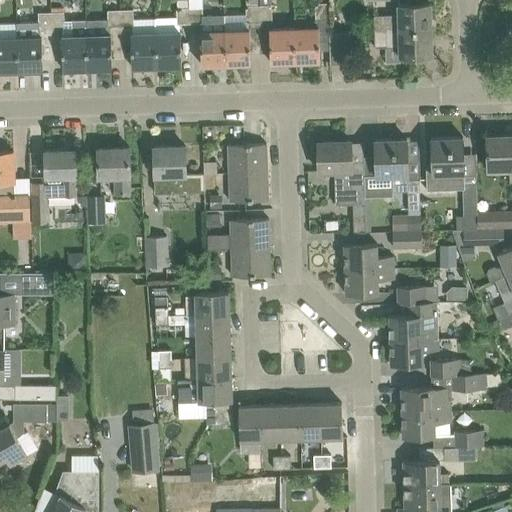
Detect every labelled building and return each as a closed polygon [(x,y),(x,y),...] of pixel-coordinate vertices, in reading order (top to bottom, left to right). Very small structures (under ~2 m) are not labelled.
[(191,23),(191,7),(189,7),(189,0),(177,0),(178,7),(177,8),(177,16),(178,23),(180,23),(191,23)] [(204,7),(203,0),(189,0),(189,7),(191,7),(191,23),(201,22),(204,22),(203,15),(203,7),(204,7)] [(316,18),(330,18),(329,2),(315,2),(316,18)] [(400,13),(387,14),(374,15),(375,30),(432,28),(431,2),(399,3),(400,13)] [(225,14),(226,29),(227,63),(252,62),(251,51),(261,51),(259,4),(246,5),(247,13),(225,14)] [(272,62),(296,61),(295,27),(272,27),(271,20),(273,19),(272,4),(259,4),(261,51),(271,51),(272,62)] [(133,66),(158,65),(157,31),(156,17),(134,18),(134,8),(121,9),(123,56),(133,55),(133,66)] [(87,19),(89,68),(113,67),(113,56),(123,56),(121,9),(108,9),(108,18),(87,19)] [(64,68),(89,68),(87,19),(65,19),(65,10),(52,11),(54,58),(64,58),(64,68)] [(39,20),(18,20),(18,36),(19,70),(44,69),(44,58),(54,58),(52,11),(42,11),(39,11),(39,20)] [(202,64),(227,63),(226,29),(225,14),(203,15),(204,22),(201,22),(201,30),(202,64)] [(295,27),(296,61),(321,60),(320,26),(295,27)] [(432,28),(375,30),(375,46),(388,46),(401,45),(401,55),(433,54),(432,28)] [(181,30),(157,31),(158,65),(182,65),(181,30)] [(346,31),(330,32),(331,64),(347,63),(346,31)] [(0,70),(19,70),(18,36),(0,35),(0,70)] [(488,170),(510,169),(511,181),(511,180),(511,134),(487,135),(488,170)] [(432,137),(434,189),(448,188),(447,173),(465,172),(464,136),(432,137)] [(377,175),(392,174),(393,191),(409,190),(409,210),(421,210),(421,197),(420,177),(409,178),(408,138),(376,139),(377,175)] [(335,170),(336,203),(365,202),(365,187),(366,187),(365,164),(353,164),(352,140),(319,141),(320,170),(335,170)] [(229,143),(230,171),(268,170),(267,142),(229,143)] [(156,193),(205,191),(205,172),(187,172),(187,145),(155,146),(156,174),(156,193)] [(131,146),(99,147),(100,175),(117,175),(117,193),(131,193),(130,175),(132,175),(131,146)] [(47,181),(31,181),(33,223),(48,223),(48,196),(65,195),(77,195),(77,175),(78,175),(77,148),(46,149),(47,176),(47,181)] [(14,237),(17,237),(32,236),(32,223),(33,223),(32,193),(31,193),(16,194),(16,178),(15,150),(0,150),(0,220),(13,220),(14,237)] [(268,170),(230,171),(231,200),(269,198),(268,170)] [(463,182),(464,215),(457,215),(457,228),(464,228),(478,227),(477,215),(478,215),(478,210),(477,182),(463,182)] [(107,222),(106,194),(88,195),(89,223),(107,222)] [(220,207),(219,194),(210,195),(211,207),(220,207)] [(511,210),(496,211),(496,210),(478,210),(478,215),(478,227),(504,227),(511,226),(511,210)] [(207,225),(209,225),(221,225),(221,212),(207,212),(207,225)] [(365,215),(354,215),(355,231),(366,231),(366,230),(365,215)] [(231,218),(232,247),(271,245),(270,217),(231,218)] [(464,228),(464,244),(475,243),(505,242),(505,238),(504,227),(478,227),(464,228)] [(452,228),(458,244),(464,244),(464,228),(457,228),(452,228)] [(393,247),(422,246),(422,230),(393,231),(393,247)] [(170,265),(168,235),(145,236),(147,266),(170,265)] [(346,268),(395,266),(395,255),(378,255),(378,242),(346,243),(346,268)] [(271,245),(232,247),(233,275),(272,274),(271,245)] [(490,281),(496,279),(508,274),(511,272),(511,245),(499,251),(504,264),(498,267),(495,265),(488,267),(487,272),(490,281)] [(211,265),(211,277),(222,277),(221,265),(211,265)] [(395,278),(395,266),(346,268),(347,293),(379,292),(379,278),(395,278)] [(54,271),(24,271),(24,293),(54,293),(54,271)] [(497,309),(501,317),(511,312),(511,272),(508,274),(496,279),(507,305),(497,309)] [(61,283),(57,290),(65,295),(69,287),(61,283)] [(427,301),(426,285),(399,286),(399,302),(406,302),(427,301)] [(469,285),(452,285),(452,297),(469,297),(469,285)] [(187,314),(197,313),(231,312),(230,290),(196,291),(196,294),(186,294),(187,314)] [(16,293),(0,293),(0,347),(5,348),(5,347),(5,323),(16,323),(16,293)] [(156,306),(169,305),(169,297),(156,297),(156,306)] [(439,337),(439,314),(438,300),(427,301),(406,302),(407,314),(390,314),(391,339),(439,337)] [(157,314),(169,314),(169,305),(156,306),(157,314)] [(231,333),(231,312),(197,313),(197,335),(231,333)] [(511,312),(501,317),(505,328),(511,324),(511,312)] [(169,314),(157,314),(157,323),(170,323),(169,314)] [(197,335),(198,357),(232,355),(231,333),(197,335)] [(439,337),(391,339),(392,364),(424,363),(423,349),(440,349),(439,337)] [(159,349),(160,358),(173,357),(172,349),(159,349)] [(232,355),(198,357),(186,357),(186,378),(233,377),(232,355)] [(173,357),(160,358),(160,366),(173,366),(173,357)] [(461,357),(431,358),(432,375),(454,374),(454,373),(462,373),(461,357)] [(502,373),(487,373),(487,372),(462,373),(454,373),(454,374),(455,389),(488,388),(488,385),(502,384),(502,373)] [(233,377),(186,378),(178,379),(179,401),(233,399),(233,377)] [(57,384),(0,383),(0,397),(57,398),(57,384)] [(402,386),(403,411),(452,410),(451,398),(450,398),(450,386),(435,387),(434,385),(402,386)] [(0,460),(7,457),(11,464),(29,454),(19,436),(26,431),(25,420),(49,420),(49,402),(15,402),(15,420),(0,428),(0,460)] [(322,402),(301,403),(302,437),(323,436),(322,402)] [(323,436),(344,436),(343,402),(322,402),(323,436)] [(301,403),(281,404),(282,438),(302,437),(301,403)] [(241,439),(261,438),(261,404),(240,405),(241,439)] [(261,404),(261,438),(282,438),(281,404),(261,404)] [(234,405),(221,405),(207,406),(207,423),(221,423),(221,414),(234,414),(234,405)] [(452,410),(403,411),(404,436),(436,435),(436,421),(452,421),(452,410)] [(221,414),(221,423),(234,422),(234,414),(221,414)] [(157,447),(156,422),(131,424),(133,449),(157,447)] [(484,427),(455,429),(456,446),(484,445),(484,427)] [(404,459),(405,484),(450,482),(450,472),(440,472),(440,459),(445,459),(445,446),(420,447),(420,459),(404,459)] [(157,447),(133,449),(135,469),(159,467),(157,447)] [(323,466),(323,453),(315,454),(315,467),(323,466)] [(323,466),(332,466),(332,454),(332,453),(323,453),(323,466)] [(291,454),(283,455),(283,468),(292,467),(291,454)] [(274,468),(283,468),(283,455),(274,455),(274,468)] [(193,478),(207,478),(206,463),(192,464),(193,478)] [(100,466),(64,469),(56,491),(61,494),(51,511),(100,511),(100,466)] [(321,483),(330,492),(338,484),(329,475),(321,483)] [(450,511),(450,482),(405,484),(405,507),(421,506),(421,511),(450,511)]
